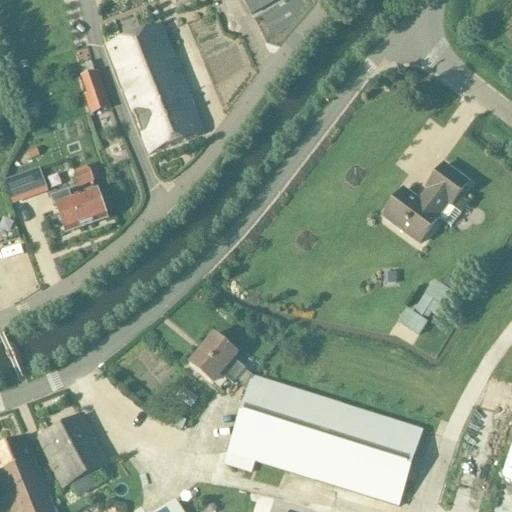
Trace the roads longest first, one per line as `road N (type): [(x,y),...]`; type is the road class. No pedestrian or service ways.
road 1 (unclassified): [(404,29),(188,280),(66,375),(0,401)]
road 2 (unclassified): [(0,321),(66,288),(135,233),(186,183),(331,0)]
road 3 (unknown): [(158,210),(80,0)]
road 4 (unclassified): [(511,117),(404,29)]
